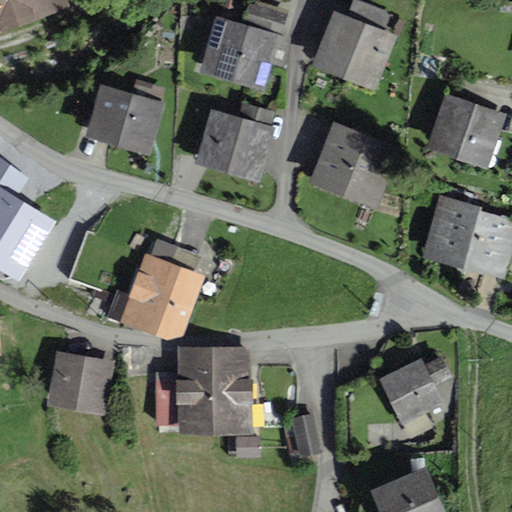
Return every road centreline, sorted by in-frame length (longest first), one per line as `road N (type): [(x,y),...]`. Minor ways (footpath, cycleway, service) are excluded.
road 1 (residential): [(420,322),(416,300),(378,267),(282,230),(83,174),(0,125)]
road 2 (residential): [(0,294),(104,334),(165,343),(420,322)]
